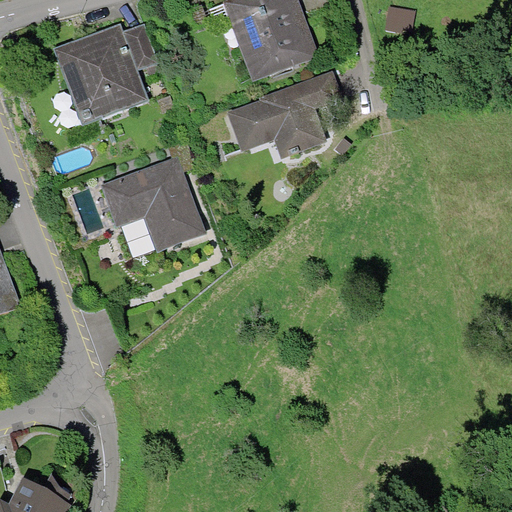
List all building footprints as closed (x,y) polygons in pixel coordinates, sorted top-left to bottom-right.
[(320,56),(298,0),(231,0),(224,3),(253,81),(320,56)] [(416,11),(390,6),(386,29),(411,34),(416,11)] [(124,31),(121,23),(53,48),(82,125),(150,100),(138,70),(124,31)] [(145,24),(124,31),(138,70),(159,63),(145,24)] [(337,81),(333,71),(259,98),(260,100),(227,113),(242,152),(274,140),(281,158),(327,141),(315,109),(343,98),(337,81)] [(207,234),(178,157),(101,185),(117,228),(122,226),(144,218),(156,249),(157,253),(207,234)] [(144,218),(122,226),(134,257),(156,249),(144,218)] [(3,255),(0,248),(0,313),(21,305),(3,255)] [(68,511),(73,505),(24,477),(8,503),(0,498),(0,511),(68,511)]
